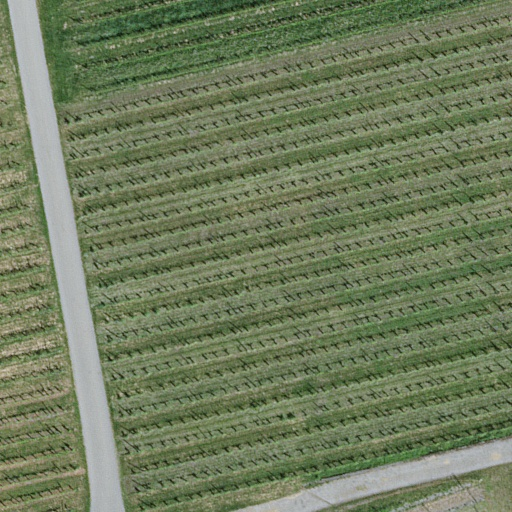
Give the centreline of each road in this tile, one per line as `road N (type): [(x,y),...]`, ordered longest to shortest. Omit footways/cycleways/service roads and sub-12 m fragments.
road 1 (track): [(103,511),(100,447),(22,0)]
road 2 (track): [(275,511),(511,449)]
